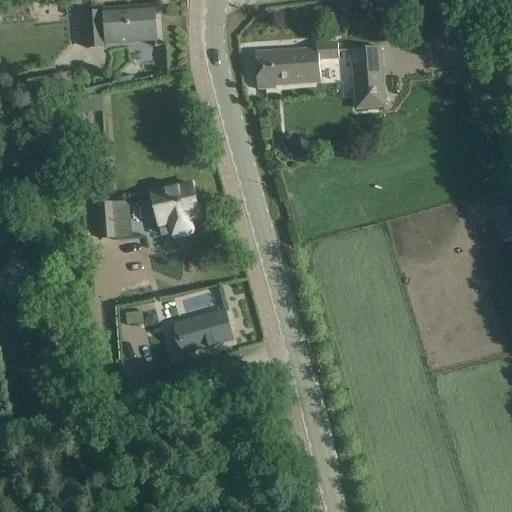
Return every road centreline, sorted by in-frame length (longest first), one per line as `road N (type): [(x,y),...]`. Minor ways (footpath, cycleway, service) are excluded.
road 1 (tertiary): [(297,353),(223,85),(217,4)]
road 2 (unclassified): [(297,353),(0,434)]
road 3 (tertiary): [(339,511),(297,353)]
